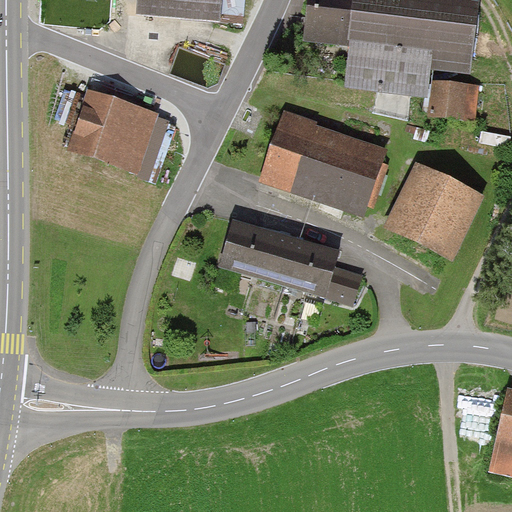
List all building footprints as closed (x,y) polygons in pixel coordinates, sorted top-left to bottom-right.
[(126,0),(140,1),(139,19),(225,24),(226,0),(126,0)] [(428,73),(471,78),(479,0),(311,0),(306,46),(346,51),(341,93),(424,103),(428,73)] [(478,91),(437,86),(433,122),(474,127),(478,91)] [(140,181),(161,118),(90,94),(75,139),(89,164),(140,181)] [(393,151),(288,113),(262,182),(367,220),(393,151)] [(486,202),(418,167),(384,232),(452,267),(486,202)] [(338,256),(235,224),(221,269),(325,300),(338,256)] [(511,388),(508,388),(497,443),(511,446),(511,388)]
